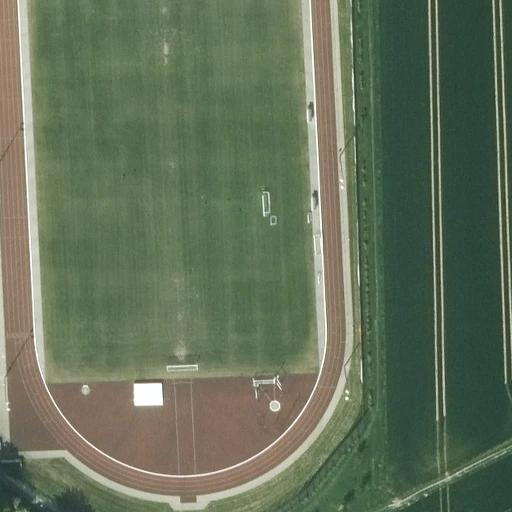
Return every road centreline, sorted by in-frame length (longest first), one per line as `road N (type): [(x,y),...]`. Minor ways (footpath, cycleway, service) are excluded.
road 1 (track): [(376,511),(368,0)]
road 2 (track): [(511,444),(379,511)]
